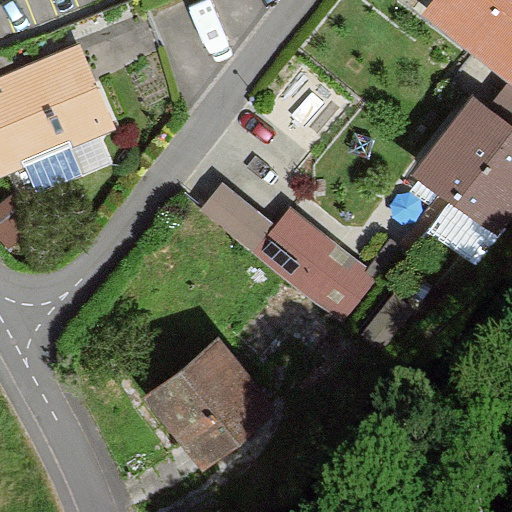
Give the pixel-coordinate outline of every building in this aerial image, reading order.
[(511,0),(421,0),(418,5),(511,79),(511,0)] [(0,169),(107,125),(72,41),(0,71),(0,169)] [(511,214),(511,121),(465,87),(408,163),(499,232),(511,214)] [(237,199),(217,226),(333,313),(368,267),(284,203),(269,223),(237,199)] [(139,390),(209,471),(270,420),(200,338),(139,390)]
